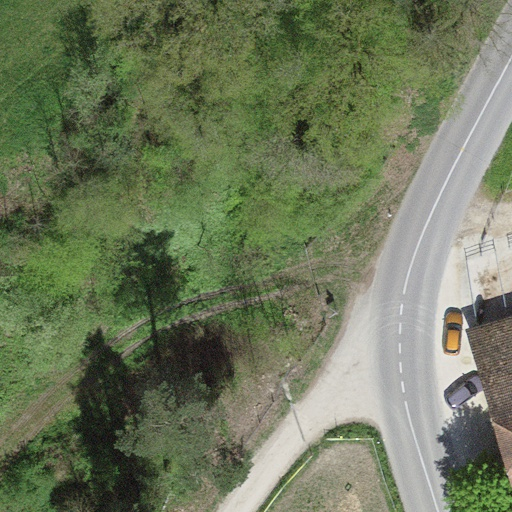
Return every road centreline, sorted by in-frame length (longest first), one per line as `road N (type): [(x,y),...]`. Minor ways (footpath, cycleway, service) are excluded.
road 1 (tertiary): [(511,52),(413,239),(393,325),(405,409),(436,511)]
road 2 (track): [(240,511),(339,387),(397,355)]
